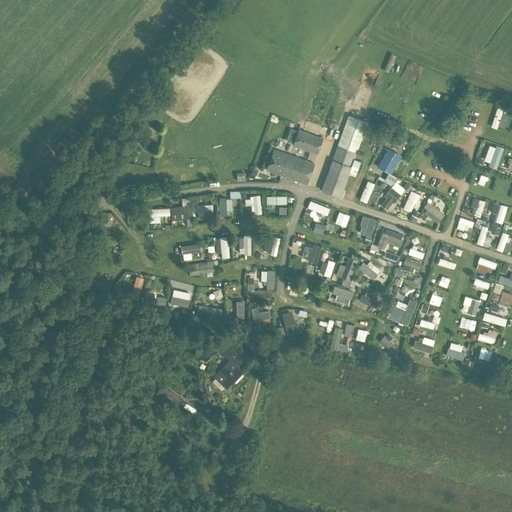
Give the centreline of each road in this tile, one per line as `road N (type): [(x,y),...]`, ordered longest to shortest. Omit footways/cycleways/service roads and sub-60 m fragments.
road 1 (unclassified): [(55,211),(226,186),(286,187),(511,259)]
road 2 (unclassified): [(55,211),(76,167),(204,0)]
road 3 (unclassified): [(0,405),(55,211)]
